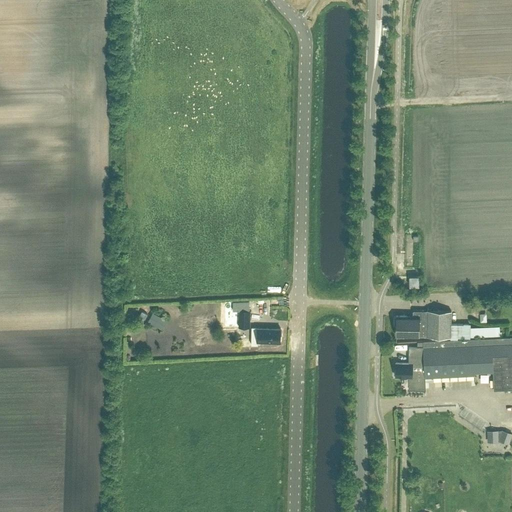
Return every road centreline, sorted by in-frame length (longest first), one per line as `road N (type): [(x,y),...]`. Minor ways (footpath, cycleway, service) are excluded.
road 1 (unclassified): [(293,511),(307,42),(279,0)]
road 2 (secondary): [(359,511),(372,78)]
